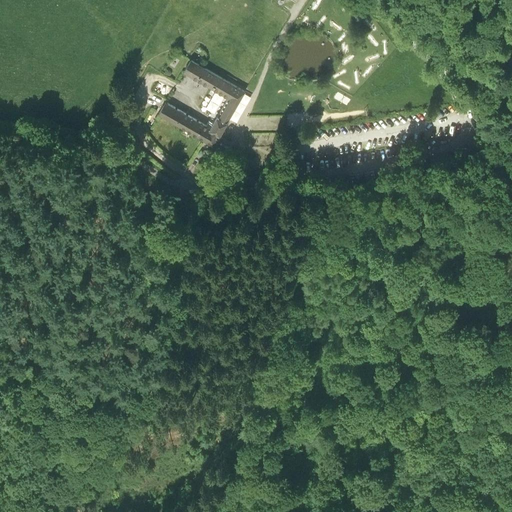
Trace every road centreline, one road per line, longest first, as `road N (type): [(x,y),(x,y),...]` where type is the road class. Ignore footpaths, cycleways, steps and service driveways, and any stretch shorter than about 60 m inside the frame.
road 1 (unclassified): [(377,0),(455,94),(465,134),(452,152),(289,184),(184,193),(108,153),(0,138)]
road 2 (track): [(76,487),(148,396),(174,260)]
road 3 (track): [(242,190),(237,139),(272,52),(304,0)]
road 4 (track): [(0,350),(76,487)]
